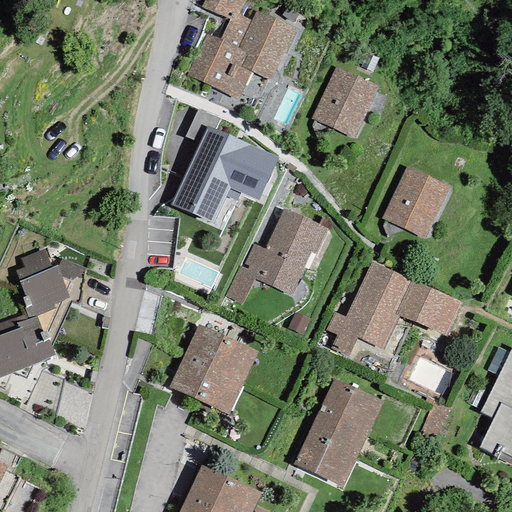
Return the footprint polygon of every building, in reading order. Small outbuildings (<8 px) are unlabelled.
[(245,0),(204,0),(201,8),(229,20),(233,12),(239,15),(245,0)] [(239,15),(233,12),(229,20),(220,39),(205,34),(186,76),(238,100),(251,72),(271,80),(284,53),(286,54),(295,33),(255,11),(250,20),(239,15)] [(354,139),(378,86),(335,67),(311,119),(354,139)] [(278,172),(207,138),(170,214),(213,235),(230,201),(257,214),(278,172)] [(424,239),(449,187),(405,167),(381,219),(424,239)] [(328,229),(283,208),(263,249),(253,244),(242,267),(239,266),(224,297),(242,305),(255,279),(290,296),(310,253),(316,256),(328,229)] [(43,249),(20,259),(24,267),(15,271),(25,296),(22,297),(26,308),(24,309),(26,314),(28,319),(36,316),(54,309),(53,305),(69,298),(61,277),(56,266),(51,268),(43,249)] [(87,270),(60,258),(56,266),(61,277),(71,281),(87,270)] [(462,303),(371,260),(344,318),(334,313),(326,330),(336,335),(330,349),(347,357),(356,338),(382,350),(398,316),(445,338),(462,303)] [(42,332),(36,316),(28,319),(26,314),(0,323),(0,377),(54,357),(47,339),(49,338),(46,331),(42,332)] [(228,415),(257,351),(197,324),(168,387),(228,415)] [(511,356),(481,420),(494,425),(480,456),(497,464),(499,458),(511,463),(511,356)] [(341,487),(383,401),(335,378),(293,464),(341,487)] [(436,439),(450,409),(434,401),(420,431),(436,439)] [(251,511),(260,493),(200,465),(178,511),(251,511)]
